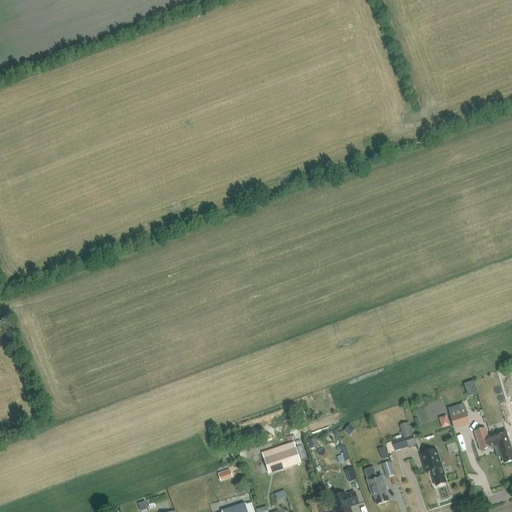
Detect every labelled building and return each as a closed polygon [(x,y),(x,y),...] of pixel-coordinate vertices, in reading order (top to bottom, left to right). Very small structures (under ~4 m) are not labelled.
[(458,407),(461,415),(451,418),(454,427),(469,422),(466,413),(464,405),(458,407)] [(413,410),(415,420),(426,418),(424,408),(413,410)] [(392,442),(395,452),(416,445),(409,423),(400,426),(403,438),(392,442)] [(356,430),(350,425),(344,432),(349,437),(356,430)] [(485,429),(475,433),(481,452),(492,448),(488,437),(485,429)] [(511,450),(506,431),(488,437),(492,448),(495,447),(498,459),(503,457),(505,464),(511,461),(511,454),(511,450)] [(307,441),(310,450),(317,447),(315,439),(307,441)] [(263,453),(270,473),(300,463),(293,443),(263,453)] [(304,445),(297,447),(302,461),(309,458),(304,445)] [(426,473),(430,471),(432,478),(433,479),(435,486),(445,483),(443,476),(444,476),(437,449),(420,454),(426,473)] [(395,476),(390,462),(382,465),(387,478),(395,476)] [(353,468),(345,471),(349,483),(357,480),(353,468)] [(364,471),(368,480),(367,481),(372,497),(374,496),(377,506),(389,502),(386,493),(387,492),(382,476),(377,477),(374,468),(364,471)] [(278,499),(288,496),(286,490),(276,493),(278,499)] [(351,511),(350,508),(359,505),(355,493),(346,496),(345,494),(331,499),(335,511),(351,511)] [(248,511),(247,508),(246,503),(223,511),(248,511)]
